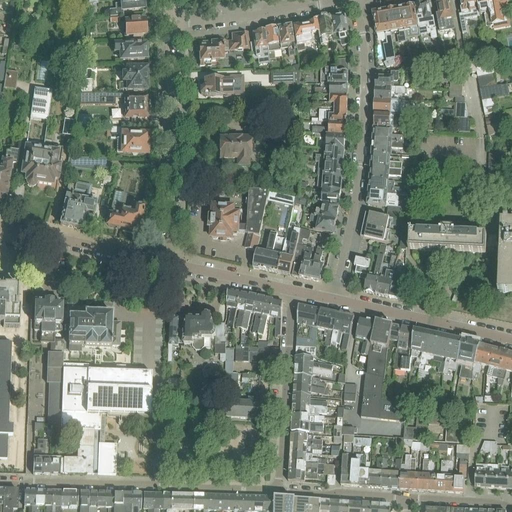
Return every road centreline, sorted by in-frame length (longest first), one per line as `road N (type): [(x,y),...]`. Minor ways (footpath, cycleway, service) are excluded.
road 1 (residential): [(341,301),(364,159),(358,0)]
road 2 (residential): [(280,491),(0,482)]
road 3 (unclassified): [(172,24),(160,262)]
road 4 (residential): [(292,291),(280,491)]
road 5 (unknown): [(484,190),(483,130),(455,0)]
road 6 (residential): [(172,24),(358,0)]
road 7 (residential): [(341,301),(511,342)]
road 8 (residential): [(0,226),(160,262)]
road 9 (residential): [(160,262),(292,291)]
road 10 (residential): [(405,498),(280,491)]
